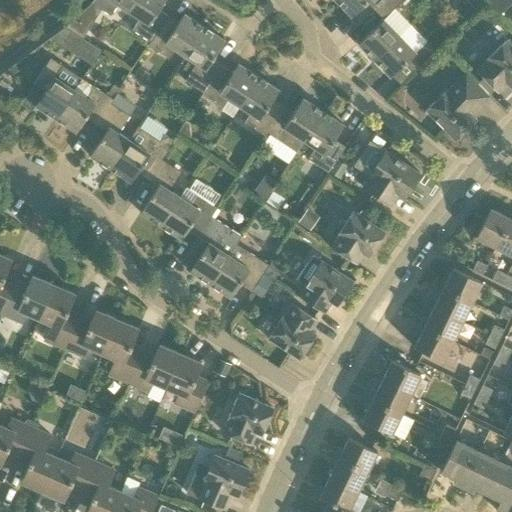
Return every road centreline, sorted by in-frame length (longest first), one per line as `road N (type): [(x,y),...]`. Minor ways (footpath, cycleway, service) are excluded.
road 1 (residential): [(0,152),(28,179),(76,201),(130,281),(317,405)]
road 2 (residential): [(468,183),(314,60),(308,30),(280,0)]
road 3 (residential): [(317,405),(468,183)]
